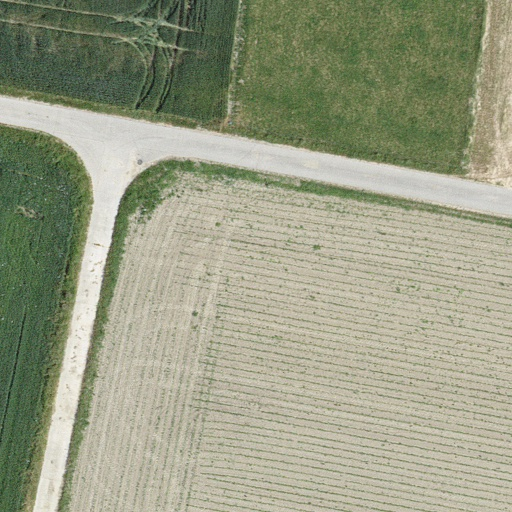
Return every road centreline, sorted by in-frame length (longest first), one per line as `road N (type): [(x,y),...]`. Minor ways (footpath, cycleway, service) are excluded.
road 1 (track): [(0,108),(511,200)]
road 2 (track): [(115,129),(43,511)]
